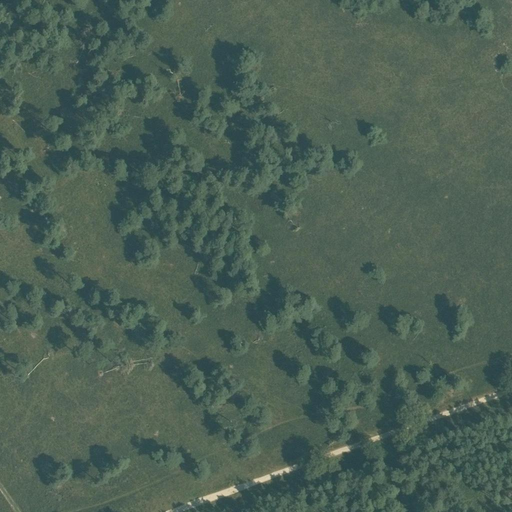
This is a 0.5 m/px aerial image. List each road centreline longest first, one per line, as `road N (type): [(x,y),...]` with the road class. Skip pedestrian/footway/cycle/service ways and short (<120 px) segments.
road 1 (unknown): [(71,511),(276,424),(397,393),(511,350)]
road 2 (track): [(511,389),(177,511)]
